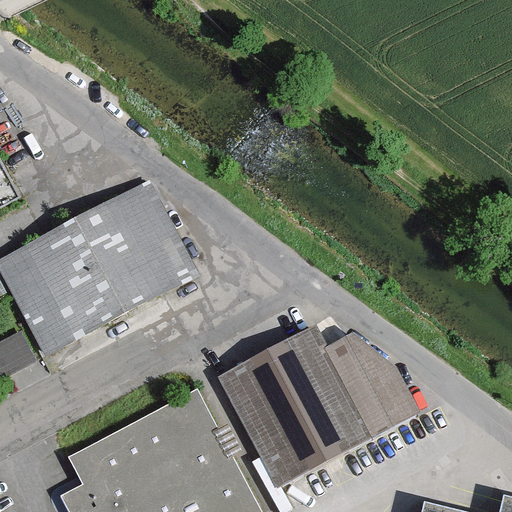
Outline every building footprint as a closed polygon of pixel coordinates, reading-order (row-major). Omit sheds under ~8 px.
[(0,213),(23,202),(0,157),(0,213)] [(154,187),(0,266),(0,272),(45,360),(202,280),(154,187)] [(377,442),(423,420),(395,368),(355,344),(335,354),(323,332),(223,384),(280,493),(377,442)] [(0,388),(39,367),(23,336),(0,348),(0,388)] [(68,511),(260,511),(199,395),(72,461),(87,488),(63,502),(68,511)] [(511,511),(511,497),(504,495),(499,511),(465,511),(424,502),(421,511),(511,511)]
